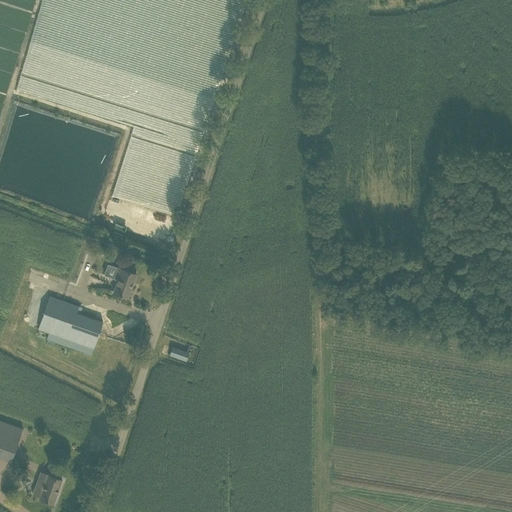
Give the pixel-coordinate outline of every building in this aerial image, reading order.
[(226,67),(246,0),(40,0),(38,9),(15,91),(133,130),(112,198),(174,218),(226,67)] [(119,277),(113,292),(128,297),(136,273),(119,267),(116,276),(119,277)] [(91,354),(99,333),(103,322),(77,312),(79,306),(50,296),(37,327),(48,332),(46,338),(91,354)] [(189,352),(173,346),(170,354),(186,360),(189,352)] [(0,457),(11,461),(23,428),(0,420),(0,457)] [(62,479),(40,472),(32,494),(39,496),(39,498),(54,503),(62,479)]
